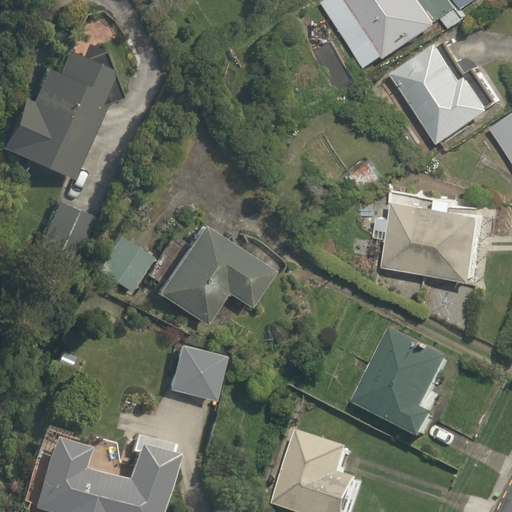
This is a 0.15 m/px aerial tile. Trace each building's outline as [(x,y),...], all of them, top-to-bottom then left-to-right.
[(325,0),(372,65),(479,0),(325,0)] [(451,37),(396,71),(440,142),(501,104),(479,68),(473,72),(451,37)] [(14,151),(70,176),(105,100),(112,103),(121,82),(114,79),(117,73),(72,52),(63,72),(44,63),(16,127),(24,130),(14,151)] [(511,121),(497,130),(511,154),(511,121)] [(59,288),(95,213),(53,193),(17,267),(59,288)] [(447,207),(398,203),(397,215),(381,214),(379,238),(391,239),(389,265),(487,273),(492,210),(461,208),(462,194),(448,193),(447,207)] [(278,266),(204,221),(155,301),(203,330),(226,291),(253,307),(278,266)] [(155,253),(121,230),(93,273),(126,295),(155,253)] [(470,364),(393,324),(355,396),(433,436),(470,364)] [(178,345),(167,390),(211,401),(222,357),(178,345)] [(363,455),(295,432),(271,501),(301,511),(371,511),(381,485),(355,476),(363,455)] [(93,447),(55,437),(36,511),(164,511),(181,448),(134,436),(121,486),(85,477),(93,447)]
